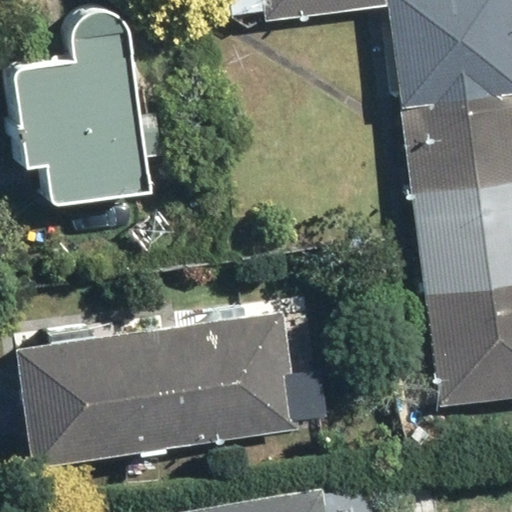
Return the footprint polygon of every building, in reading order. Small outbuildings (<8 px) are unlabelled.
[(248,0),(252,21),(371,5),(370,0),(248,0)] [(474,0),(370,14),(420,397),(511,385),(511,128),(495,0),(474,0)] [(42,24),(47,61),(0,68),(0,178),(4,203),(66,193),(67,198),(120,191),(95,16),(42,24)] [(0,340),(0,399),(9,470),(285,436),(269,307),(0,340)] [(300,511),(298,492),(163,511),(300,511)]
